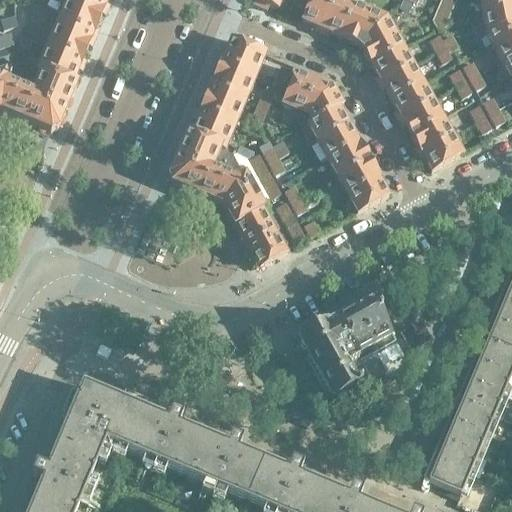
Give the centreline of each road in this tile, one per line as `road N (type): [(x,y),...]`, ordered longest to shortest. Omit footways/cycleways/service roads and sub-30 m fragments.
road 1 (residential): [(449,200),(479,260),(397,463),(374,472),(151,379),(175,318)]
road 2 (residential): [(143,0),(49,224),(54,281)]
road 3 (residential): [(220,16),(337,69),(421,216)]
road 4 (residential): [(91,279),(206,11)]
road 5 (tertiary): [(175,318),(234,319),(421,216)]
road 6 (residential): [(1,511),(49,400),(0,378)]
